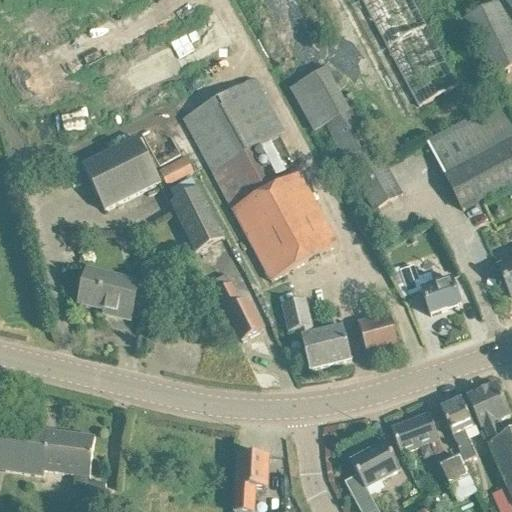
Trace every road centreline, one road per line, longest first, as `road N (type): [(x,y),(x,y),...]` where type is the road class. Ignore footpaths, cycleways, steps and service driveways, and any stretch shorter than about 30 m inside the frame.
road 1 (tertiary): [(0,355),(183,402),(304,409)]
road 2 (tertiary): [(304,409),(370,396),(511,348)]
